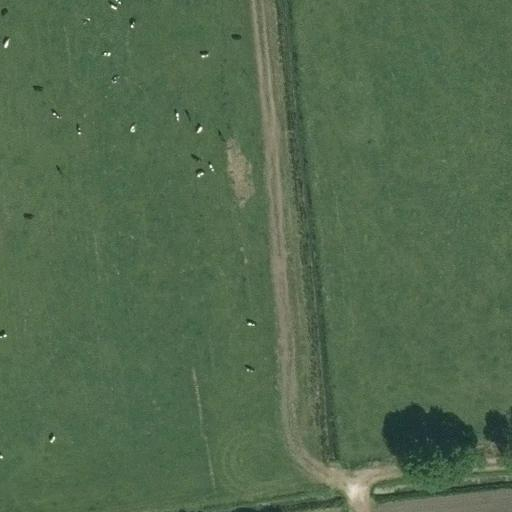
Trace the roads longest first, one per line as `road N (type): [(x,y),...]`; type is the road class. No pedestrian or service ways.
road 1 (track): [(347,488),(309,470),(297,450),(307,362),(269,0)]
road 2 (track): [(347,488),(374,473),(511,460)]
